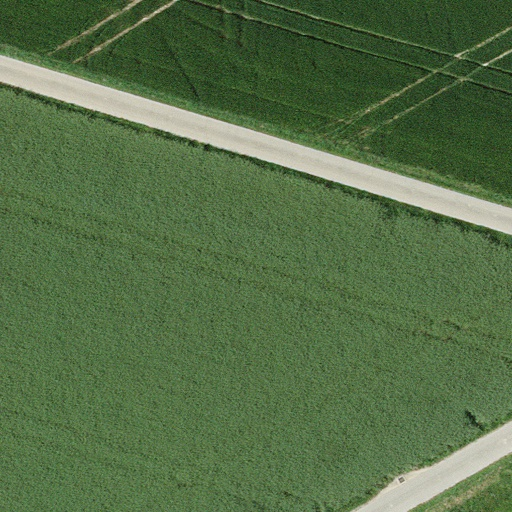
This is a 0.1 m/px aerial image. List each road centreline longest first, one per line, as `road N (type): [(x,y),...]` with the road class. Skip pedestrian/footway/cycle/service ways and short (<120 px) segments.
road 1 (track): [(0,63),(511,218)]
road 2 (track): [(511,433),(381,511)]
